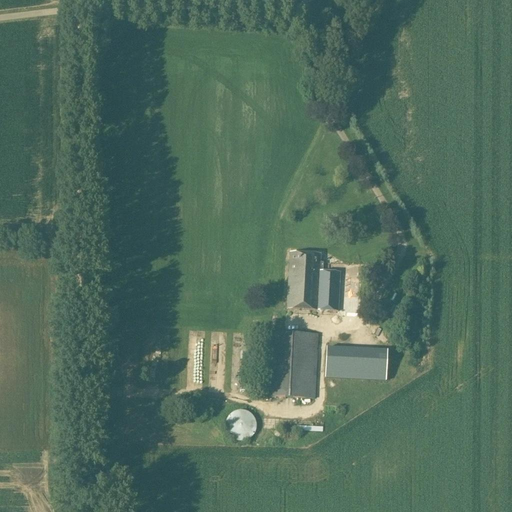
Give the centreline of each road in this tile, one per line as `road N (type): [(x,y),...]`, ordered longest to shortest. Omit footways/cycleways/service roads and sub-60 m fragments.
road 1 (track): [(80,7),(80,485),(92,511)]
road 2 (unclassified): [(0,17),(80,7),(287,9),(308,0)]
